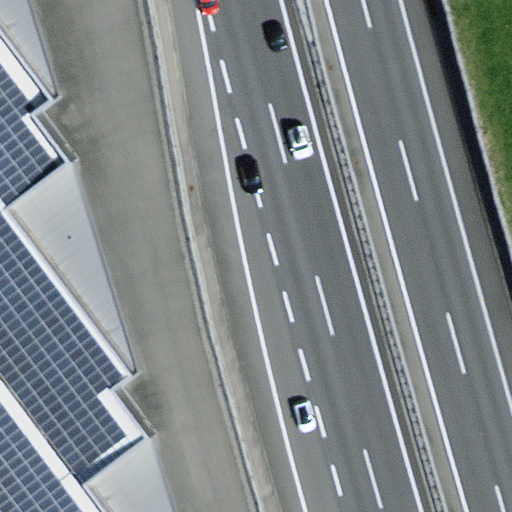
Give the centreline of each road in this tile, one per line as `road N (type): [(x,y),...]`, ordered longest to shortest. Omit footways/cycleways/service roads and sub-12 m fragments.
road 1 (motorway): [(506,511),(365,0)]
road 2 (motorway): [(243,0),(382,511)]
